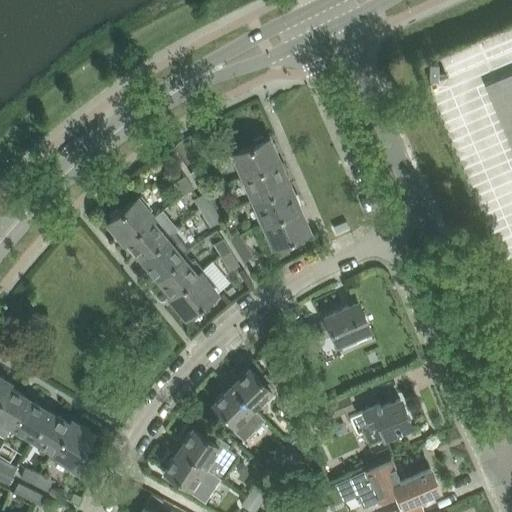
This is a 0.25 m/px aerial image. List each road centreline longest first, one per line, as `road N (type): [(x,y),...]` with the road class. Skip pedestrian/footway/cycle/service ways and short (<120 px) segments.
road 1 (unclassified): [(94,511),(131,443),(242,308),(329,253),(386,234)]
road 2 (unclassified): [(386,234),(502,511)]
road 3 (secondary): [(0,242),(55,180),(162,98),(207,74)]
road 4 (unclassified): [(511,427),(411,198)]
road 5 (unclassified): [(310,37),(386,234)]
road 6 (unclassified): [(411,198),(336,23)]
road 7 (secondary): [(314,11),(224,56),(207,74)]
